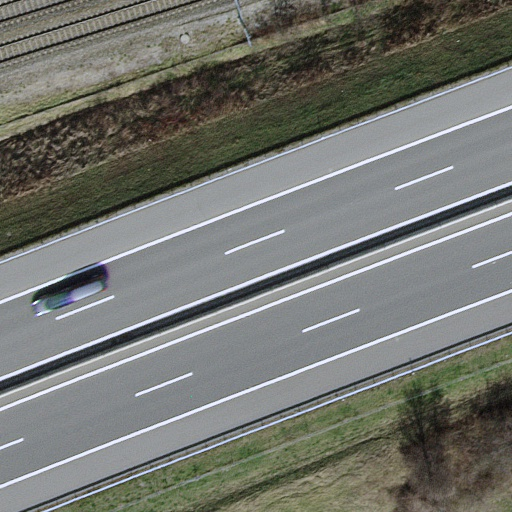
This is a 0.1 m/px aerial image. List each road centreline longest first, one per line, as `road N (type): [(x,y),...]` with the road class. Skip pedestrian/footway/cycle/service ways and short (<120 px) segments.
road 1 (motorway): [(511,142),(0,338)]
road 2 (motorway): [(0,449),(511,253)]
